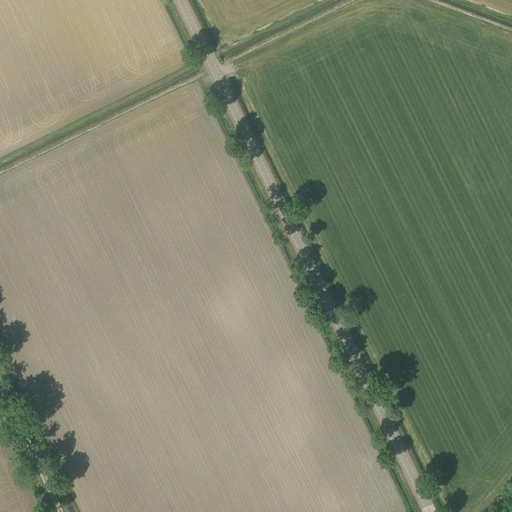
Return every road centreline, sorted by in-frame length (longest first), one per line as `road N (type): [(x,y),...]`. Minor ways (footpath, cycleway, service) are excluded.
road 1 (secondary): [(429,511),(181,0)]
road 2 (track): [(60,511),(0,378)]
